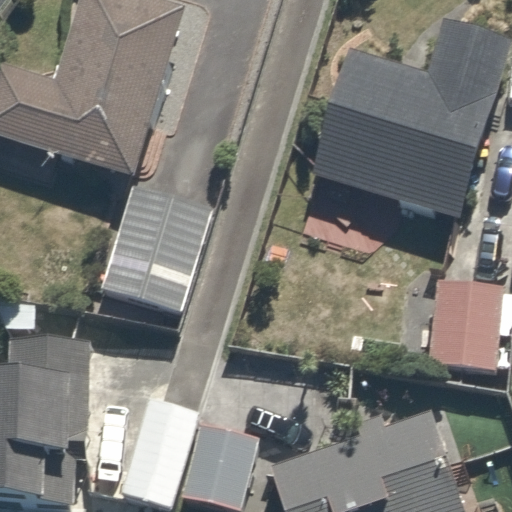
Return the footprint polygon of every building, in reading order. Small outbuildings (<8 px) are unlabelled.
[(4,79),(0,90),(0,155),(135,195),(184,28),(91,1),(63,96),(4,79)] [(429,97),(352,73),(313,196),(463,244),(511,90),(511,61),(446,40),(429,97)] [(214,217),(139,191),(101,305),(175,330),(214,217)] [(511,340),(511,299),(434,292),(425,374),(508,383),(511,340)] [(0,511),(81,511),(87,353),(9,351),(8,391),(0,390),(0,511)] [(123,511),(181,511),(205,433),(146,415),(117,510),(123,511)] [(205,433),(181,511),(242,511),(262,450),(205,433)] [(466,511),(443,436),(275,488),(282,511),(466,511)]
